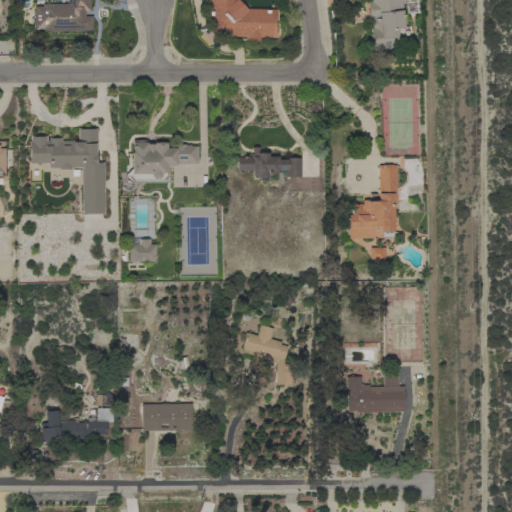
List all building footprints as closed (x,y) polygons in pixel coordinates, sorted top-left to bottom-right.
[(89,0),(89,11),(84,11),(84,16),(91,16),(91,31),(41,31),(41,29),(33,29),(33,6),(41,6),(41,4),(67,4),(67,0),(89,0)] [(236,0),(245,8),(275,10),(274,27),(276,27),(275,38),(228,36),(228,31),(223,31),(223,28),(217,34),(210,27),(215,22),(215,21),(208,21),(208,0),(236,0)] [(408,26),(410,44),(396,46),(396,48),(372,51),(371,41),(369,41),(368,34),(370,34),(370,27),(371,27),(371,22),(372,20),(372,19),(367,19),(367,10),(367,1),(369,1),(368,0),(412,0),(414,12),(402,13),(404,26),(408,26)] [(102,214),(102,162),(95,162),(95,129),(76,129),(76,141),(60,141),(60,138),(44,138),(44,136),(28,136),(28,163),(46,163),(46,169),(79,169),(80,214),(102,214)] [(197,163),(176,164),(176,165),(175,165),(175,166),(166,166),(166,173),(165,173),(165,176),(161,180),(134,180),(127,173),(131,169),(131,153),(132,152),(132,140),(146,140),(146,144),(153,144),(153,142),(166,142),(166,148),(172,148),(172,144),(185,144),(190,144),(190,146),(196,146),(197,163)] [(250,157),(250,154),(251,154),(251,147),(258,147),(258,153),(267,153),(267,156),(277,156),(277,159),(283,159),(283,158),(299,158),(299,177),(284,177),(284,172),(276,172),(276,174),(269,174),(269,175),(267,175),(267,180),(256,180),(256,177),(253,177),(253,176),(251,176),(251,172),(247,172),(247,170),(242,170),(242,172),(238,172),(238,170),(236,170),(236,167),(235,167),(235,161),(236,161),(236,157),(250,157)] [(395,202),(392,202),(393,231),(392,231),(392,237),(381,237),(381,238),(347,238),(347,215),(350,215),(349,204),(361,204),(361,200),(378,200),(377,165),(381,165),(381,164),(390,164),(390,165),(395,165),(395,202)] [(126,244),(126,238),(138,238),(138,239),(148,239),(148,244),(154,244),(155,261),(128,262),(127,244),(126,244)] [(369,247),(383,247),(383,261),(369,261),(369,247)] [(252,356),(253,353),(241,350),(241,348),(240,347),(244,332),(256,335),(258,325),(271,328),(269,339),(280,342),(279,345),(286,346),(282,360),(282,364),(291,364),(292,384),(275,385),(274,362),(252,356)] [(354,412),(354,411),(345,411),(344,377),(359,376),(359,385),(368,385),(368,386),(381,386),(381,370),(396,369),(397,386),(402,386),(402,392),(403,392),(404,407),(403,407),(403,411),(354,412)] [(86,435),(86,438),(43,444),(43,440),(40,440),(39,428),(40,428),(40,423),(45,423),(44,412),(56,410),(58,421),(73,420),(73,423),(87,422),(86,418),(93,417),(94,420),(95,420),(96,395),(103,395),(103,408),(112,408),(111,421),(106,421),(106,435),(93,434),(86,435)] [(191,403),(191,430),(140,431),(140,404),(191,403)] [(36,464),(21,464),(21,450),(36,450),(36,464)]
